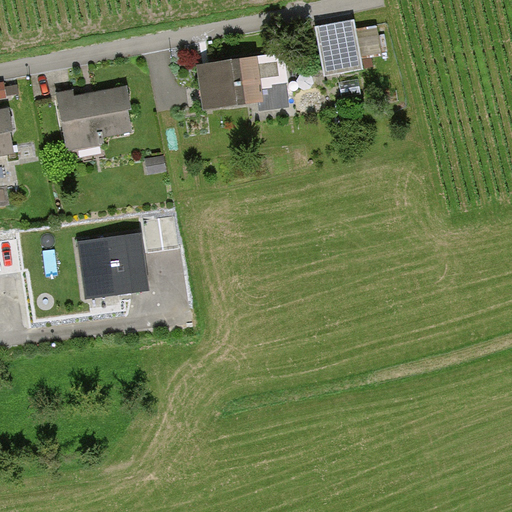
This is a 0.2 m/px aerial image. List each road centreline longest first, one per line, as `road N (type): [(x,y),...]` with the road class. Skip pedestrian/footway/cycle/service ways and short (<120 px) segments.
road 1 (residential): [(368,0),(0,70)]
road 2 (residential): [(176,318),(0,340)]
